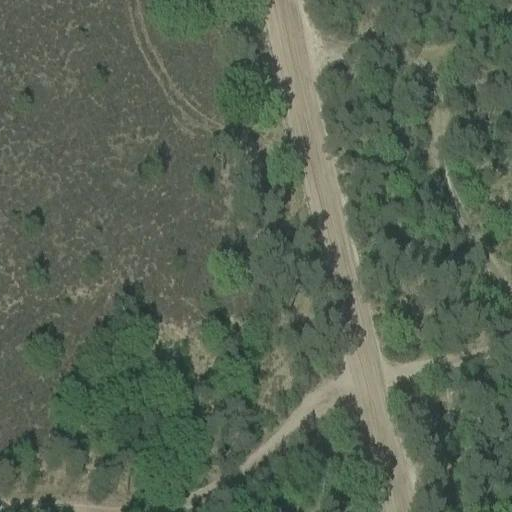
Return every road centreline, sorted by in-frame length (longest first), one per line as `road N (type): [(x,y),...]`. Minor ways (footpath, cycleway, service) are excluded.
road 1 (track): [(394,511),(278,0)]
road 2 (track): [(146,511),(301,446),(370,405)]
